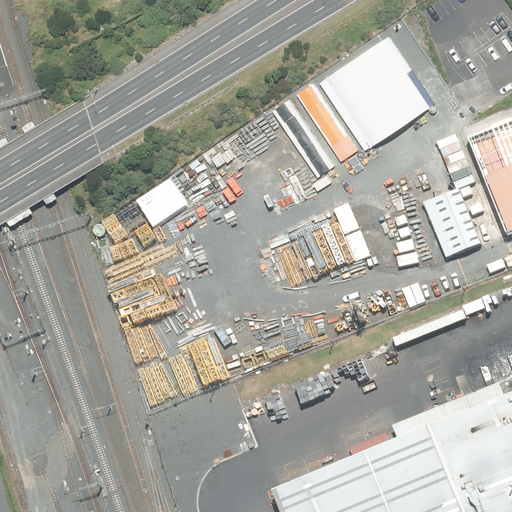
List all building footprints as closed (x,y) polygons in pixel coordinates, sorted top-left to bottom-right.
[(394,31),(407,66),(405,67),(408,75),(389,82),(395,97),(415,90),(419,98),(443,89),(417,22),(394,31)] [(357,49),(350,53),(359,69),(367,65),(357,49)] [(354,75),(345,59),(323,70),(332,87),(354,75)] [(451,93),(432,100),(443,133),(462,127),(451,93)] [(507,150),(499,133),(472,145),(480,162),(507,150)] [(511,169),(489,179),(511,234),(511,169)] [(416,203),(409,185),(394,191),(401,209),(416,203)] [(470,190),(432,205),(455,262),(494,247),(470,190)] [(352,221),(348,212),(329,219),(333,229),(352,221)] [(357,235),(353,226),(338,233),(342,241),(357,235)] [(333,233),(323,236),(329,256),(340,253),(333,233)] [(426,233),(415,238),(421,254),(432,249),(426,233)] [(360,240),(346,247),(358,272),(372,265),(360,240)] [(511,266),(511,258),(511,256),(496,264),(500,272),(511,266)] [(498,273),(494,263),(476,271),(481,282),(498,273)] [(477,279),(473,271),(459,278),(464,286),(477,279)] [(132,280),(120,284),(123,294),(136,290),(132,280)] [(397,293),(393,283),(376,289),(379,299),(397,293)] [(451,292),(447,283),(435,289),(439,298),(451,292)] [(438,296),(434,287),(419,294),(423,303),(438,296)] [(378,298),(374,288),(355,296),(359,306),(378,298)] [(137,293),(124,296),(126,306),(140,302),(137,293)] [(402,302),(399,294),(380,300),(383,309),(402,302)] [(342,309),(329,315),(337,338),(365,328),(353,298),(340,303),(342,309)] [(382,310),(378,300),(360,307),(364,317),(382,310)] [(148,304),(130,309),(136,330),(154,325),(148,304)] [(329,315),(327,309),(311,315),(322,344),(337,338),(329,315)] [(467,320),(463,311),(394,340),(398,349),(467,320)] [(169,325),(168,325),(169,335),(182,332),(179,314),(168,316),(169,325)] [(205,388),(222,381),(223,382),(236,377),(234,373),(248,367),(231,322),(218,327),(220,334),(206,339),(216,365),(199,371),(205,388)] [(288,332),(249,343),(255,364),(294,353),(288,332)] [(191,342),(172,347),(174,354),(193,348),(191,342)] [(185,363),(182,353),(159,361),(162,370),(185,363)] [(354,363),(342,369),(348,381),(354,378),(357,384),(362,381),(360,377),(363,376),(361,370),(358,372),(354,363)] [(456,396),(446,372),(426,380),(436,404),(456,396)] [(511,511),(511,396),(276,492),(284,511),(511,511)]
